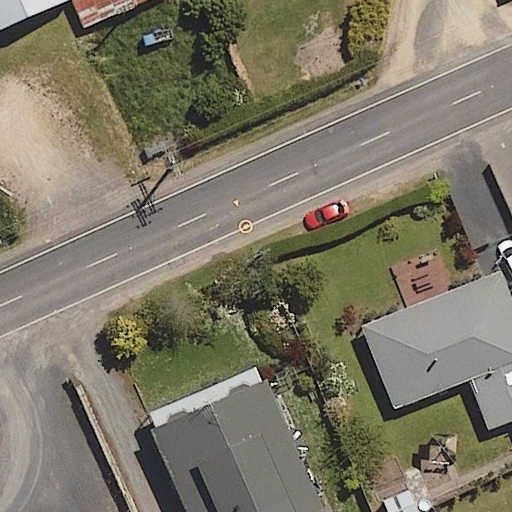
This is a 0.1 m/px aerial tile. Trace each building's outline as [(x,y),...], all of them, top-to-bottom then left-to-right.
[(0,0),(0,27),(61,0),(0,0)] [(63,0),(79,34),(154,0),(63,0)] [(511,295),(504,274),(366,326),(396,406),(471,378),(490,428),(511,419),(511,295)] [(322,511),(267,381),(154,429),(189,511),(322,511)] [(431,511),(423,485),(382,498),(386,511),(431,511)]
